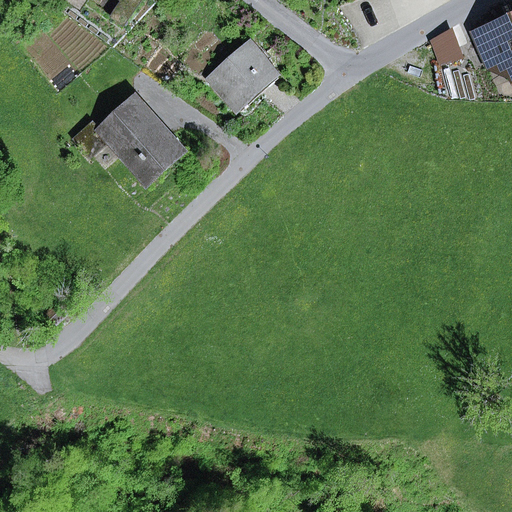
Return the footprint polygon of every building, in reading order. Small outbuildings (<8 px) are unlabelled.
[(123,0),(125,1),(114,18),(125,25),(143,0),(123,0)] [(511,19),(498,26),(494,27),(505,52),(511,67),(511,68),(511,19)] [(494,27),(477,35),(488,60),(505,52),(494,27)] [(445,69),(470,58),(459,30),(434,41),(445,69)] [(252,47),(214,80),(237,106),(275,73),(252,47)] [(492,70),(511,78),(511,68),(511,67),(505,52),(488,60),(492,70)] [(237,106),(242,112),(280,79),(275,73),(237,106)] [(110,141),(150,185),(187,152),(172,135),(165,142),(153,128),(157,125),(135,101),(101,131),(110,141)] [(165,142),(172,135),(160,122),(157,125),(153,128),(165,142)] [(76,140),(92,158),(110,141),(101,131),(95,124),(76,140)] [(48,313),(58,325),(70,315),(60,303),(48,313)]
